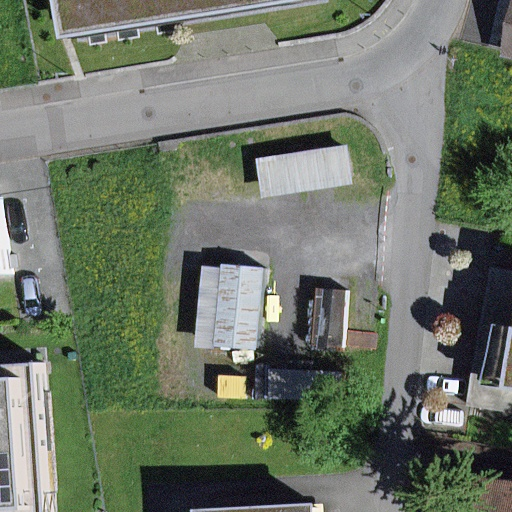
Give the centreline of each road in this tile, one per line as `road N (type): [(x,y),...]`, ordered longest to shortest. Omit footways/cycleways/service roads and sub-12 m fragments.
road 1 (residential): [(374,511),(369,414),(393,101)]
road 2 (residential): [(393,101),(0,141)]
